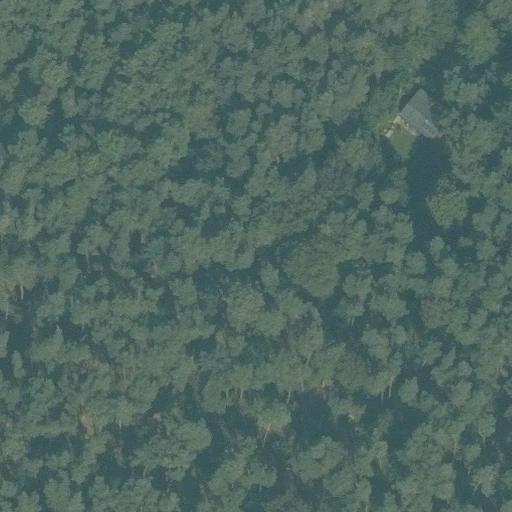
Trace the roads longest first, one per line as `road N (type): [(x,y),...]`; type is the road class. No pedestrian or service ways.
road 1 (track): [(0,14),(175,172),(511,368)]
road 2 (track): [(286,241),(176,416),(175,440),(209,511)]
